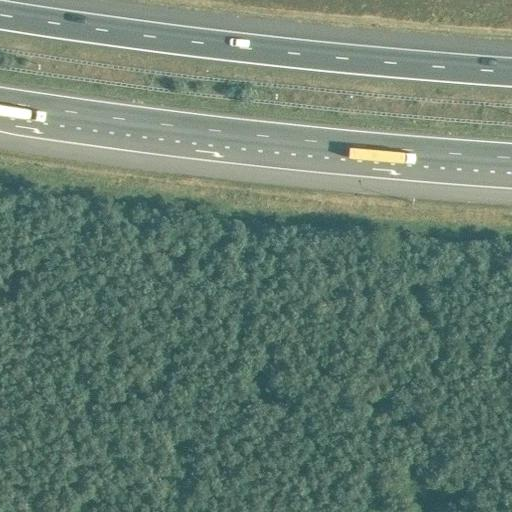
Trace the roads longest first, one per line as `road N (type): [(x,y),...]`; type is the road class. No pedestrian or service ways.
road 1 (motorway): [(0,98),(335,144),(511,157)]
road 2 (motorway): [(511,69),(0,14)]
